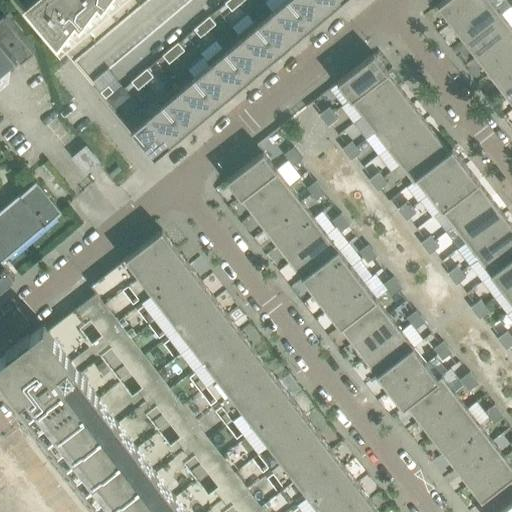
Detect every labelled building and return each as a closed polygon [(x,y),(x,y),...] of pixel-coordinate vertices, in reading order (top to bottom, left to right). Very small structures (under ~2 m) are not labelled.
[(23,0),(24,0),(39,19),(58,42),(80,23),(84,27),(116,0),(23,0)] [(231,11),(239,4),(235,0),(228,0),(225,3),(231,11)] [(290,0),(283,0),(272,9),(297,39),(312,26),(290,0)] [(327,13),(315,0),(290,0),(312,26),(327,13)] [(342,0),(315,0),(327,13),(342,0)] [(451,22),(480,0),(442,0),(437,4),(451,22)] [(464,39),(501,11),(492,0),(480,0),(451,22),(464,39)] [(511,0),(492,0),(501,11),(511,24),(511,0)] [(297,39),(272,9),(256,22),(281,52),(297,39)] [(0,210),(0,65),(15,52),(21,59),(35,48),(4,11),(0,14),(0,288),(15,276),(2,260),(61,211),(36,180),(0,210)] [(477,56),(511,28),(511,24),(501,11),(464,39),(477,56)] [(208,30),(216,24),(209,16),(201,23),(208,30)] [(281,52),(256,22),(241,35),(266,65),(281,52)] [(200,37),(208,30),(201,23),(194,29),(200,37)] [(490,72),(511,55),(511,28),(477,56),(490,72)] [(266,65),(241,35),(225,49),(250,78),(266,65)] [(185,50),(178,42),(170,49),(177,57),(185,50)] [(177,57),(170,49),(163,55),(169,63),(177,57)] [(250,78),(225,49),(210,62),(234,91),(250,78)] [(351,99),(387,70),(374,53),(337,81),(351,99)] [(503,89),(511,82),(511,55),(490,72),(503,89)] [(234,91),(210,62),(194,75),(219,104),(234,91)] [(153,76),(147,68),(139,75),(145,82),(153,76)] [(363,115),(400,87),(387,70),(351,99),(363,115)] [(145,82),(139,75),(131,81),(138,89),(145,82)] [(219,104),(194,75),(178,88),(203,117),(219,104)] [(511,100),(511,82),(503,89),(511,100)] [(105,98),(113,91),(106,83),(99,90),(105,98)] [(375,131),(412,103),(400,87),(363,115),(375,131)] [(203,117),(178,88),(163,101),(187,131),(203,117)] [(187,131),(163,101),(147,114),(172,144),(187,131)] [(388,147),(424,119),(412,103),(375,131),(388,147)] [(323,120),(333,113),(329,107),(319,114),(323,120)] [(328,126),(337,118),(333,113),(323,120),(328,126)] [(172,144),(147,114),(128,130),(153,160),(172,144)] [(400,163),(437,135),(424,119),(388,147),(400,163)] [(413,180),(453,148),(452,147),(448,150),(437,135),(400,163),(413,180)] [(346,154),(356,146),(352,140),(342,148),(346,154)] [(98,161),(85,146),(73,156),(86,172),(98,161)] [(288,159),(298,152),(293,146),(284,154),(288,159)] [(351,159),(360,152),(356,146),(346,154),(351,159)] [(429,193),(466,165),(453,148),(413,180),(414,181),(418,178),(429,193)] [(240,196),(277,168),(263,151),(227,179),(240,196)] [(293,165),(302,158),(298,152),(288,159),(293,165)] [(442,209),(478,181),(466,165),(429,193),(442,209)] [(253,213),(289,184),(277,168),(240,196),(253,213)] [(373,184),(383,177),(378,171),(369,179),(373,184)] [(378,190),(387,183),(383,177),(373,184),(378,190)] [(311,193),(321,186),(316,180),(307,187),(311,193)] [(454,225),(491,197),(478,181),(442,209),(454,225)] [(265,229),(302,200),(289,184),(253,213),(265,229)] [(315,199),(325,191),(321,186),(311,193),(315,199)] [(466,241),(503,213),(491,197),(454,225),(466,241)] [(277,245),(314,217),(302,200),(265,229),(277,245)] [(406,220),(416,212),(411,207),(402,214),(406,220)] [(336,226),(346,218),(341,212),(331,220),(336,226)] [(479,258),(511,231),(511,224),(503,213),(466,241),(479,258)] [(290,261),(327,233),(314,217),(277,245),(290,261)] [(340,231),(350,224),(346,218),(336,226),(340,231)] [(138,274),(175,246),(162,229),(125,257),(138,274)] [(491,274),(511,257),(511,231),(479,258),(491,274)] [(302,277),(339,249),(327,233),(290,261),(302,277)] [(425,248),(434,240),(430,234),(420,242),(425,248)] [(429,253),(439,246),(434,240),(425,248),(429,253)] [(363,256),(372,249),(368,243),(358,251),(363,256)] [(151,291),(188,263),(175,246),(138,274),(151,291)] [(315,293),(351,265),(339,249),(302,277),(315,293)] [(367,262),(377,255),(372,249),(363,256),(367,262)] [(321,511),(320,510),(307,494),(294,477),(281,460),(268,443),(255,426),(242,409),(229,393),(216,376),(203,359),(190,342),(177,325),(164,308),(151,291),(138,274),(125,257),(91,284),(97,292),(265,511),(321,511)] [(504,290),(511,283),(511,257),(491,274),(504,290)] [(164,308),(201,280),(188,263),(151,291),(164,308)] [(327,309),(364,281),(351,265),(315,293),(327,309)] [(452,278),(461,271),(457,265),(447,273),(452,278)] [(456,284),(466,277),(461,271),(452,278),(456,284)] [(388,289),(397,281),(393,275),(383,283),(388,289)] [(177,325),(214,296),(201,280),(164,308),(177,325)] [(340,326),(376,297),(364,281),(327,309),(340,326)] [(392,294),(402,287),(397,281),(388,289),(392,294)] [(265,511),(97,292),(50,328),(0,366),(0,368),(110,511),(265,511)] [(190,342),(227,313),(214,296),(177,325),(190,342)] [(352,342),(389,313),(376,297),(340,326),(352,342)] [(475,312),(484,305),(480,299),(470,306),(475,312)] [(479,318),(489,311),(484,305),(475,312),(479,318)] [(411,322),(420,315),(416,309),(406,317),(411,322)] [(203,359),(240,330),(227,313),(190,342),(203,359)] [(365,358),(401,330),(389,313),(352,342),(365,358)] [(415,328),(425,321),(420,315),(411,322),(415,328)] [(216,376),(253,347),(240,330),(203,359),(216,376)] [(377,374),(414,346),(401,330),(365,358),(377,374)] [(501,343),(511,336),(507,330),(497,337),(501,343)] [(506,349),(511,344),(511,336),(501,343),(506,349)] [(438,353),(447,346),(443,340),(433,348),(438,353)] [(390,390),(426,362),(414,346),(377,374),(390,390)] [(442,359),(452,352),(447,346),(438,353),(442,359)] [(229,393),(266,364),(253,347),(216,376),(229,393)] [(402,406),(442,375),(441,374),(438,377),(426,362),(390,390),(402,406)] [(242,409),(279,381),(266,364),(229,393),(242,409)] [(464,384),(474,377),(469,371),(460,378),(464,384)] [(418,420),(455,391),(442,375),(402,406),(403,408),(407,405),(418,420)] [(469,390),(478,383),(474,377),(464,384),(469,390)] [(255,426),(292,398),(279,381),(242,409),(255,426)] [(431,436),(467,408),(455,391),(418,420),(431,436)] [(268,443),(305,415),(292,398),(255,426),(268,443)] [(489,416),(499,409),(494,403),(485,411),(489,416)] [(443,452),(480,424),(467,408),(431,436),(443,452)] [(493,422),(503,415),(499,409),(489,416),(493,422)] [(281,460),(318,431),(305,415),(268,443),(281,460)] [(455,468),(492,440),(480,424),(443,452),(455,468)] [(294,477),(331,448),(318,431),(281,460),(294,477)] [(468,484),(505,456),(492,440),(455,468),(468,484)] [(307,494),(344,465),(331,448),(294,477),(307,494)] [(481,501),(511,477),(511,465),(505,456),(468,484),(481,501)] [(320,510),(357,482),(344,465),(307,494),(320,510)] [(321,511),(352,511),(370,499),(357,482),(320,510),(321,511)] [(380,511),(370,499),(352,511),(380,511)] [(511,511),(511,502),(499,511),(511,511)]
